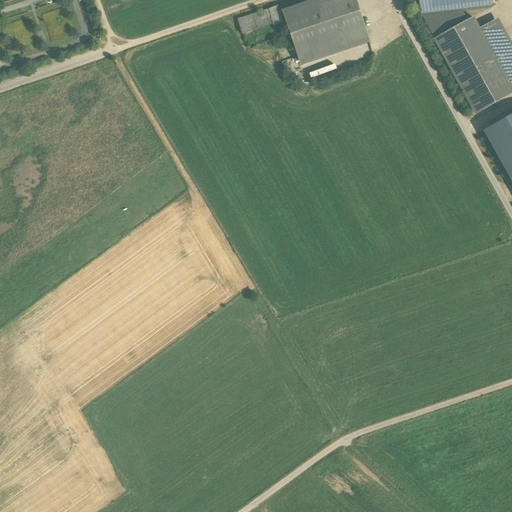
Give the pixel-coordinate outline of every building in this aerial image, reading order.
[(354,0),(313,0),(282,11),(299,60),(367,38),(354,0)] [(491,0),(420,0),(422,16),(492,7),(491,0)] [(277,6),(237,20),(242,34),(283,20),(277,6)] [(474,18),(436,40),(477,113),(511,93),(511,86),(480,29),(474,18)] [(511,42),(498,18),(480,29),(511,86),(511,42)] [(511,118),(487,133),(511,176),(511,118)]
